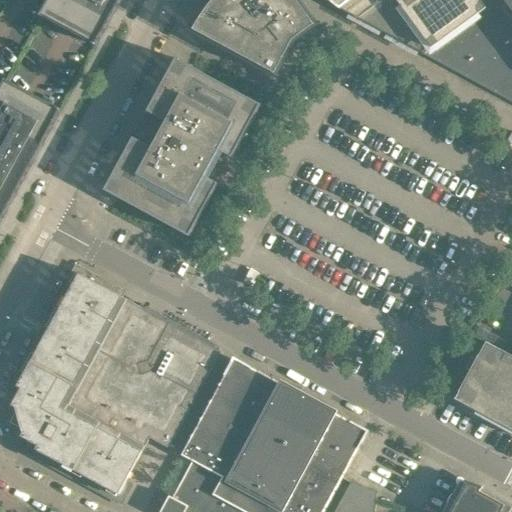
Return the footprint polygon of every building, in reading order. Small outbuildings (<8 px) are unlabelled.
[(97,46),(122,0),(49,0),(41,15),(72,32),(97,46)] [(192,30),(277,76),(288,55),(287,54),(293,43),(318,25),(299,0),(212,0),(209,4),(206,8),(203,12),(200,17),(197,21),(195,26),(192,30)] [(329,0),(334,4),(340,9),(359,19),(384,0),(329,0)] [(384,0),(359,19),(409,46),(471,0),(384,0)] [(511,0),(471,0),(409,46),(511,101),(511,0)] [(189,65),(177,58),(148,111),(168,122),(154,147),(134,137),(105,190),(118,197),(190,236),(219,183),(205,175),(219,149),(233,157),(238,148),(262,104),(189,65)] [(0,225),(2,221),(63,109),(37,95),(7,79),(0,91),(0,225)] [(261,273),(252,268),(244,282),(253,287),(261,273)] [(153,370),(150,360),(170,322),(153,313),(80,273),(18,386),(22,388),(13,405),(17,407),(24,432),(22,436),(39,445),(37,449),(120,494),(150,437),(169,447),(190,409),(183,405),(191,390),(153,370)] [(183,405),(190,409),(222,350),(170,322),(150,360),(153,370),(191,390),(183,405)] [(507,340),(480,326),(476,334),(503,348),(507,340)] [(511,354),(487,341),(456,399),(511,428),(511,354)] [(323,511),(343,477),(345,472),(344,471),(347,465),(349,466),(350,465),(348,464),(356,448),(359,449),(359,448),(357,447),(362,439),(364,440),(365,438),(362,437),(358,427),(359,425),(357,424),(356,426),(343,419),(345,417),(343,416),(342,418),(334,414),(335,411),(333,411),(332,413),(317,405),(318,402),(317,402),(315,404),(300,396),(301,393),(300,392),(298,395),(283,386),(284,384),(283,383),(282,386),(273,381),(275,379),(273,378),(272,380),(259,373),(260,371),(259,370),(257,373),(251,369),(245,365),(246,363),(244,362),(243,364),(235,360),(235,361),(232,366),(231,365),(182,454),(195,461),(175,498),(170,495),(164,505),(167,505),(169,511),(323,511)] [(378,492),(352,481),(334,511),(504,511),(508,506),(480,491),(482,488),(483,486),(467,482),(450,511),(375,511),(376,509),(376,505),(377,501),(377,497),(377,493),(378,493),(378,492)]
